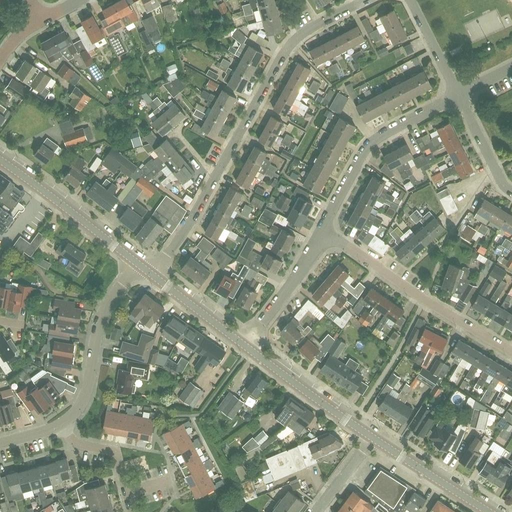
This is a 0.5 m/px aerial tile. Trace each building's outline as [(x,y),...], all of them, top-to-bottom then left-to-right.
[(125,0),(121,0),(114,4),(121,17),(125,24),(130,22),(131,23),(138,20),(130,4),(128,5),(125,0)] [(141,0),(143,4),(142,4),(146,12),(147,13),(160,6),(157,0),(141,0)] [(248,0),(249,4),(250,3),(252,9),(259,7),(275,2),(274,0),(248,0)] [(279,16),(275,2),(259,7),(263,21),(279,16)] [(108,36),(126,26),(125,24),(121,17),(114,4),(113,5),(112,3),(107,5),(108,7),(102,10),(105,15),(98,19),(108,36)] [(171,4),(163,6),(167,22),(175,20),(171,4)] [(387,30),(400,23),(393,10),(380,17),(387,30)] [(162,38),(157,28),(158,28),(153,15),(142,20),(147,33),(148,33),(152,43),(162,38)] [(86,49),(88,52),(91,57),(96,54),(94,49),(97,47),(97,48),(107,43),(103,37),(92,16),(81,22),(87,33),(79,37),(86,49)] [(283,31),(279,16),(263,21),(256,23),(257,28),(257,29),(265,27),(267,35),(283,31)] [(400,23),(387,30),(393,44),(407,37),(400,23)] [(357,26),(346,32),(353,46),(365,40),(357,26)] [(249,46),(243,43),(247,37),(237,29),(231,35),(240,44),(237,49),(230,46),(228,50),(242,58),(242,59),(256,67),(264,54),(250,46),(249,46)] [(372,37),(380,34),(377,29),(370,33),(372,37)] [(153,46),(147,33),(146,30),(140,33),(147,48),(153,46)] [(75,49),(73,44),(69,37),(67,37),(64,31),(53,37),(62,56),(63,55),(68,60),(73,58),(70,51),(75,49)] [(334,39),(341,52),(353,46),(346,32),(334,39)] [(108,38),(115,51),(125,46),(118,33),(114,35),(108,38)] [(382,38),(380,34),(372,37),(374,42),(382,38)] [(62,56),(53,37),(42,43),(45,49),(43,50),(50,62),(62,56)] [(322,45),(329,58),(334,56),(341,52),(334,39),(322,45)] [(324,61),(329,58),(322,45),(310,51),(317,65),(324,61)] [(410,45),(404,48),(408,55),(414,52),(410,45)] [(450,51),(452,56),(463,50),(460,46),(450,51)] [(389,53),(386,47),(377,51),(380,58),(389,53)] [(94,62),(91,57),(88,52),(86,49),(79,53),(86,67),(88,66),(91,71),(98,67),(95,62),(94,63),(93,62),(94,62)] [(361,51),(361,50),(356,53),(360,61),(364,58),(361,51)] [(362,66),(360,61),(356,53),(351,55),(355,63),(352,64),(355,70),(362,66)] [(15,72),(17,73),(16,74),(27,82),(32,86),(30,90),(44,100),(51,90),(48,88),(53,81),(52,78),(51,78),(51,77),(36,67),(26,60),(25,60),(24,59),(15,72)] [(220,63),(228,67),(231,63),(223,59),(220,63)] [(256,67),(242,59),(235,71),(238,73),(249,79),(256,67)] [(112,65),(116,71),(121,68),(118,61),(112,65)] [(193,68),(203,73),(206,68),(196,62),(193,68)] [(79,75),(74,71),(75,71),(64,63),(57,73),(68,81),(68,80),(73,83),(79,75)] [(228,67),(220,63),(218,68),(226,73),(223,79),(224,81),(228,83),(228,84),(242,92),(249,79),(238,73),(235,71),(228,67)] [(298,63),(292,74),(304,81),(311,70),(298,63)] [(332,65),(336,72),(341,70),(337,63),(332,65)] [(332,75),(336,72),(332,65),(327,67),(330,72),(332,75)] [(423,72),(389,89),(397,104),(431,87),(423,72)] [(304,81),(292,74),(286,85),(298,92),(304,81)] [(181,77),(171,81),(180,91),(187,86),(181,82),(184,80),(181,77)] [(29,89),(12,78),(5,89),(22,100),(29,89)] [(314,80),(311,85),(318,89),(321,84),(314,80)] [(180,91),(171,81),(163,84),(166,89),(173,97),(180,91)] [(298,92),(286,85),(279,97),(292,104),(298,107),(301,102),(295,99),(298,92)] [(318,89),(311,85),(309,89),(316,93),(318,89)] [(80,89),(76,86),(69,96),(72,98),(69,103),(81,111),(91,98),(80,89),(79,89),(80,89)] [(203,89),(201,94),(208,98),(209,99),(216,102),(230,110),(237,98),(223,90),(219,97),(211,93),(210,93),(203,89)] [(367,98),(368,100),(355,106),(363,122),(397,104),(389,89),(373,97),(369,89),(363,92),(367,98)] [(335,98),(346,104),(349,99),(338,92),(335,98)] [(157,96),(153,99),(174,124),(185,115),(175,102),(168,107),(163,101),(162,102),(157,96)] [(292,104),(279,97),(273,108),(286,115),(292,104)] [(343,110),(346,104),(335,98),(332,103),(343,110)] [(153,99),(149,103),(154,109),(152,110),(157,116),(152,121),(162,134),(174,124),(153,99)] [(206,103),(205,105),(212,108),(208,115),(223,123),(230,110),(216,102),(209,99),(208,101),(206,103)] [(301,102),(298,107),(306,111),(308,106),(301,102)] [(340,115),(343,110),(332,103),(329,108),(340,115)] [(0,124),(5,118),(6,119),(11,112),(0,104),(0,124)] [(306,111),(298,107),(296,112),(303,116),(306,111)] [(203,112),(200,118),(205,121),(202,127),(201,128),(207,131),(216,136),(223,123),(208,115),(203,112)] [(271,116),(265,128),(277,135),(283,123),(271,116)] [(331,134),(321,151),(337,159),(355,126),(340,118),(333,129),(328,126),(325,131),(331,134)] [(71,119),(62,123),(59,124),(63,135),(67,147),(87,140),(83,128),(74,131),(71,119)] [(455,134),(449,122),(436,129),(442,140),(455,134)] [(201,135),(204,130),(194,124),(191,129),(201,135)] [(277,135),(265,128),(258,139),(270,146),(277,135)] [(134,147),(142,144),(138,131),(129,134),(134,147)] [(286,134),(284,138),(291,142),(294,138),(286,134)] [(436,144),(429,147),(429,148),(431,152),(438,149),(445,146),(448,152),(461,146),(455,134),(442,140),(443,141),(436,144)] [(42,144),(35,154),(36,156),(35,157),(41,161),(42,160),(47,163),(54,152),(55,153),(59,148),(58,147),(59,146),(47,137),(42,144)] [(425,144),(421,137),(416,140),(422,152),(429,148),(429,147),(436,144),(434,140),(425,144)] [(292,149),(289,153),(283,149),(280,155),(290,160),(293,155),(298,147),(296,145),(291,142),(284,138),(281,143),(292,149)] [(143,172),(140,176),(143,178),(151,171),(164,160),(176,150),(166,139),(154,149),(159,155),(153,160),(152,159),(145,164),(146,164),(141,169),(144,171),(143,172)] [(406,144),(394,150),(408,176),(413,174),(409,168),(411,167),(407,159),(412,156),(406,144)] [(254,146),(248,158),(260,165),(275,172),(277,168),(270,164),(271,162),(264,158),(267,153),(254,146)] [(461,146),(448,152),(454,164),(467,158),(461,146)] [(127,160),(128,159),(121,154),(120,154),(112,148),(104,158),(120,170),(127,160)] [(151,171),(143,178),(147,181),(167,165),(173,171),(185,161),(176,150),(164,160),(151,171)] [(383,156),(386,162),(380,170),(390,177),(394,175),(390,168),(396,165),(403,179),(408,176),(394,150),(383,156)] [(337,159),(321,151),(303,184),(318,192),(337,159)] [(422,166),(428,163),(423,154),(418,157),(422,166)] [(84,174),(80,171),(86,162),(77,155),(66,170),(67,170),(65,173),(66,174),(65,176),(70,180),(70,181),(70,183),(74,186),(76,185),(77,184),(77,185),(84,174)] [(103,160),(97,157),(89,168),(95,172),(103,160)] [(422,166),(418,157),(413,159),(417,168),(422,166)] [(260,165),(248,158),(242,170),(254,176),(257,171),(264,174),(264,173),(272,177),(275,172),(260,165)] [(454,164),(448,167),(440,171),(444,178),(458,171),(460,176),(473,170),(467,158),(454,164)] [(133,185),(140,176),(143,172),(138,168),(137,167),(127,160),(120,170),(132,179),(121,193),(125,196),(133,185)] [(179,179),(182,183),(195,172),(185,161),(173,171),(173,172),(161,182),(164,186),(171,181),(179,179)] [(254,176),(242,170),(235,181),(248,188),(254,176)] [(13,216),(10,214),(20,200),(21,199),(21,198),(21,197),(21,196),(20,195),(20,194),(22,192),(14,186),(14,185),(0,174),(0,231),(2,234),(5,230),(5,225),(9,219),(10,219),(11,220),(12,220),(13,219),(14,218),(14,217),(13,216)] [(147,181),(143,178),(140,176),(133,185),(141,191),(150,197),(157,188),(147,181)] [(365,187),(378,194),(386,198),(399,205),(401,201),(395,197),(394,197),(385,193),(392,182),(383,176),(380,181),(371,176),(365,187)] [(102,185),(96,181),(87,194),(96,201),(111,181),(107,178),(102,185)] [(111,181),(96,201),(106,208),(113,199),(116,195),(113,193),(118,187),(111,181)] [(230,187),(223,198),(236,205),(242,194),(230,187)] [(293,208),(307,215),(313,204),(306,200),(309,193),(297,187),(293,194),(299,197),(293,208)] [(399,205),(386,198),(378,194),(365,187),(359,199),(372,206),(375,200),(383,204),(384,203),(397,209),(399,205)] [(449,193),(447,188),(436,193),(439,199),(449,193)] [(452,198),(449,193),(439,199),(441,204),(452,198)] [(155,210),(136,236),(148,245),(163,227),(171,233),(187,211),(179,205),(180,205),(166,195),(155,210)] [(283,195),(280,200),(288,205),(291,199),(283,195)] [(254,196),(250,203),(261,209),(264,202),(254,196)] [(223,198),(217,209),(229,216),(236,205),(223,198)] [(455,204),(452,198),(441,204),(444,209),(455,204)] [(372,206),(359,199),(353,210),(366,217),(372,206)] [(489,219),(496,206),(484,199),(477,212),(489,219)] [(133,229),(142,217),(147,210),(134,200),(129,208),(128,207),(126,209),(119,219),(124,222),(122,225),(131,232),(133,229)] [(288,205),(280,200),(277,205),(291,213),(287,219),(289,220),(301,226),(307,215),(293,208),(288,205)] [(245,204),(243,209),(250,213),(252,208),(245,204)] [(444,209),(447,214),(457,209),(455,204),(444,209)] [(509,214),(496,206),(489,219),(501,226),(509,214)] [(265,208),(262,214),(275,220),(286,226),(289,220),(287,219),(287,220),(277,215),(265,208)] [(217,209),(211,221),(223,228),(223,227),(231,231),(233,226),(229,224),(233,218),(229,217),(229,216),(217,209)] [(250,213),(243,209),(240,213),(248,217),(250,213)] [(429,212),(423,217),(417,209),(413,213),(419,220),(424,226),(434,236),(443,228),(429,212)] [(353,210),(350,215),(349,214),(345,223),(351,226),(352,224),(362,229),(356,237),(361,241),(368,231),(368,230),(371,225),(378,228),(380,225),(373,221),(371,220),(366,217),(353,210)] [(419,220),(413,213),(409,216),(416,223),(419,220)] [(262,214),(261,214),(258,220),(271,227),(269,231),(276,234),(276,233),(279,235),(274,244),(268,241),(265,247),(271,249),(270,250),(283,256),(286,250),(287,251),(295,236),(273,224),(275,220),(262,214)] [(511,216),(509,214),(501,226),(511,232),(511,216)] [(223,228),(211,221),(205,233),(217,239),(223,228)] [(466,226),(462,233),(460,236),(469,242),(472,238),(476,230),(474,229),(467,224),(466,226)] [(424,226),(415,234),(424,245),(434,236),(424,226)] [(485,226),(480,233),(484,235),(489,228),(485,226)] [(248,227),(244,233),(249,236),(253,230),(248,227)] [(397,227),(394,230),(400,237),(404,234),(397,227)] [(400,237),(394,230),(390,233),(396,240),(395,241),(400,247),(395,251),(405,262),(415,254),(405,243),(400,237)] [(368,231),(361,241),(367,244),(374,234),(368,231)] [(39,232),(30,243),(24,252),(31,256),(45,237),(39,232)] [(379,238),(374,234),(367,244),(372,248),(379,238)] [(415,234),(405,243),(415,254),(424,245),(415,234)] [(22,255),(24,252),(30,243),(20,236),(12,247),(22,255)] [(187,256),(184,260),(180,265),(182,267),(181,268),(191,276),(204,259),(215,245),(203,236),(196,245),(201,249),(194,259),(191,256),(189,258),(187,256)] [(283,262),(282,262),(282,261),(268,253),(264,259),(256,255),(257,254),(252,250),(256,242),(249,238),(236,260),(249,267),(252,262),(253,260),(263,265),(262,266),(267,269),(267,268),(275,273),(278,268),(279,269),(281,268),(283,264),(283,262)] [(389,245),(379,238),(372,248),(382,255),(389,245)] [(505,248),(509,240),(506,238),(501,245),(505,248)] [(80,264),(86,255),(68,243),(64,249),(59,245),(55,251),(60,255),(61,254),(71,261),(67,268),(77,275),(83,266),(80,264)] [(232,258),(218,247),(211,256),(221,263),(218,266),(223,270),(232,258)] [(511,267),(511,256),(510,255),(507,260),(500,257),(499,259),(505,262),(504,265),(511,267)] [(487,272),(493,261),(488,258),(485,264),(481,271),(486,274),(487,272)] [(204,259),(191,276),(201,283),(214,266),(204,259)] [(332,268),(334,269),(329,275),(340,283),(357,298),(365,286),(359,281),(354,287),(344,279),(349,273),(342,268),(344,266),(338,261),(332,268)] [(462,267),(450,263),(446,275),(458,279),(461,280),(473,285),(474,282),(473,281),(466,279),(469,270),(468,270),(468,268),(464,267),(462,267)] [(501,281),(502,280),(506,272),(494,265),(489,274),(501,281)] [(250,280),(238,302),(248,308),(262,284),(264,285),(268,277),(250,268),(245,277),(250,280)] [(222,293),(227,296),(228,294),(233,297),(243,279),(232,272),(229,278),(225,275),(219,284),(217,283),(213,290),(221,295),(222,293)] [(329,275),(325,280),(321,285),(344,304),(347,300),(341,295),(342,293),(336,288),(340,283),(329,275)] [(458,279),(446,275),(442,287),(462,294),(459,298),(466,302),(476,286),(473,285),(461,280),(458,279)] [(489,301),(482,312),(493,319),(508,294),(500,307),(494,304),(507,283),(502,280),(501,281),(489,301)] [(0,281),(0,304),(8,306),(7,308),(8,308),(11,288),(5,287),(6,283),(0,281)] [(487,281),(479,294),(478,294),(471,306),(482,312),(489,301),(484,298),(492,284),(487,281)] [(30,307),(34,287),(14,284),(13,290),(11,290),(11,288),(8,308),(19,310),(20,305),(30,307)] [(321,285),(312,295),(322,304),(323,303),(329,309),(334,303),(340,308),(344,304),(321,285)] [(352,310),(357,313),(366,300),(374,306),(382,295),(371,287),(368,291),(366,290),(352,310)] [(135,315),(141,319),(155,301),(145,294),(135,306),(136,307),(132,312),(135,315)] [(508,294),(493,319),(503,325),(510,314),(506,311),(510,303),(508,302),(511,296),(508,294)] [(374,306),(370,312),(370,313),(374,315),(374,316),(378,309),(385,314),(393,303),(382,295),(374,306)] [(58,317),(79,321),(81,309),(74,308),(75,302),(55,299),(54,309),(60,310),(58,317)] [(294,316),(299,320),(308,310),(312,313),(315,310),(317,307),(308,300),(294,316)] [(155,301),(141,319),(150,326),(154,321),(164,308),(155,301)] [(405,319),(400,315),(404,310),(393,303),(385,314),(372,333),(380,338),(384,333),(381,331),(390,318),(396,322),(395,322),(401,326),(405,319)] [(341,326),(342,328),(352,314),(348,309),(340,318),(337,316),(333,320),(341,326)] [(357,320),(362,323),(370,313),(370,312),(365,309),(357,320)] [(511,310),(510,314),(503,325),(511,330),(511,310)] [(374,315),(370,313),(362,323),(366,326),(374,315)] [(164,330),(162,334),(167,338),(170,334),(179,340),(188,326),(173,315),(163,329),(164,330)] [(77,333),(79,321),(58,317),(52,316),(49,334),(61,336),(70,338),(70,332),(77,333)] [(295,341),(298,343),(312,328),(308,325),(304,330),(296,324),(298,322),(293,318),(291,316),(287,321),(288,323),(281,332),(293,343),(295,341)] [(420,364),(436,334),(432,331),(433,329),(426,325),(419,339),(425,342),(421,350),(422,350),(419,356),(416,356),(414,361),(420,364)] [(204,337),(188,326),(179,340),(187,346),(185,350),(189,353),(192,349),(194,351),(204,337)] [(421,329),(415,326),(407,341),(407,342),(412,345),(413,344),(421,329)] [(315,332),(312,328),(298,343),(301,346),(299,348),(311,359),(313,356),(321,361),(328,351),(337,337),(336,337),(335,339),(328,333),(320,343),(312,335),(315,332)] [(436,334),(420,364),(426,368),(429,361),(429,362),(436,348),(442,351),(449,337),(442,333),(440,336),(436,334)] [(49,334),(47,344),(45,344),(40,351),(54,353),(72,356),(74,344),(60,342),(61,336),(49,334)] [(0,365),(6,374),(12,370),(5,360),(14,354),(14,353),(18,350),(11,338),(6,341),(3,336),(1,337),(0,335),(0,365)] [(141,347),(151,350),(151,349),(155,338),(145,335),(141,347)] [(346,343),(337,337),(328,351),(337,357),(346,343)] [(394,347),(397,342),(390,337),(386,342),(394,347)] [(225,353),(205,338),(196,351),(202,356),(194,367),(201,373),(209,361),(216,365),(225,353)] [(455,356),(457,354),(463,357),(463,358),(470,346),(458,340),(450,353),(455,356)] [(123,342),(120,354),(147,362),(151,350),(141,347),(123,342)] [(473,364),(480,353),(470,346),(463,358),(463,357),(450,378),(455,382),(458,378),(457,378),(463,367),(465,368),(469,361),(473,364)] [(151,349),(151,350),(147,362),(154,365),(159,351),(151,349)] [(56,372),(57,366),(71,368),(73,356),(72,356),(54,353),(53,358),(47,357),(46,358),(44,367),(56,372)] [(484,370),(491,359),(480,353),(473,364),(466,377),(471,379),(474,374),(473,373),(474,371),(475,372),(478,367),(484,370)] [(336,383),(339,385),(343,387),(344,386),(353,392),(354,390),(360,381),(363,377),(355,372),(356,370),(346,364),(345,366),(330,356),(321,370),(337,381),(336,383)] [(177,364),(168,358),(164,367),(173,370),(181,374),(188,361),(181,357),(177,364)] [(445,361),(439,357),(431,370),(438,374),(445,361)] [(501,365),(491,359),(484,370),(475,386),(477,388),(479,385),(482,386),(489,373),(494,376),(495,376),(501,365)] [(150,364),(143,363),(129,361),(127,371),(119,369),(118,377),(119,378),(117,391),(118,392),(118,393),(119,395),(121,395),(122,395),(124,394),(125,393),(131,394),(131,393),(134,393),(135,385),(133,385),(134,377),(147,379),(150,364)] [(443,377),(451,364),(446,361),(438,374),(443,377)] [(511,371),(501,365),(495,376),(494,376),(480,401),(486,404),(489,399),(487,397),(493,388),(494,386),(496,386),(499,379),(505,383),(511,371)] [(423,366),(416,377),(432,388),(439,377),(423,366)] [(511,371),(505,383),(497,396),(501,398),(505,392),(511,396),(511,371)] [(255,372),(245,385),(246,385),(242,390),(244,391),(240,396),(246,400),(250,394),(256,399),(268,382),(255,372)] [(37,387),(49,404),(60,396),(59,395),(64,391),(68,382),(50,374),(41,381),(39,378),(34,382),(37,387)] [(387,383),(393,387),(399,379),(393,375),(387,383)] [(190,381),(179,398),(189,405),(193,408),(204,392),(200,389),(190,381)] [(394,389),(399,392),(403,385),(397,382),(394,389)] [(434,385),(427,397),(434,402),(442,390),(434,385)] [(32,391),(28,386),(17,394),(30,411),(36,407),(39,412),(49,404),(37,387),(32,391)] [(406,392),(391,415),(404,423),(413,409),(404,404),(414,388),(410,386),(406,392)] [(0,391),(2,397),(12,394),(10,388),(0,391)] [(406,392),(402,390),(399,394),(391,389),(389,393),(388,393),(384,400),(379,407),(391,415),(406,392)] [(0,415),(2,422),(14,419),(11,408),(16,407),(13,395),(2,398),(4,404),(0,405),(0,415)] [(234,395),(222,411),(232,418),(244,402),(234,395)] [(274,417),(278,419),(268,432),(273,436),(285,427),(287,425),(302,405),(290,396),(281,409),(274,417)] [(471,408),(474,399),(468,397),(465,406),(471,408)] [(110,409),(112,409),(113,404),(108,404),(106,410),(102,432),(114,434),(118,413),(110,411),(110,409)] [(132,405),(131,408),(126,436),(138,438),(142,417),(133,416),(134,413),(135,413),(137,406),(132,405)] [(299,434),(314,414),(302,405),(287,425),(299,434)] [(422,405),(409,425),(414,428),(413,429),(415,431),(414,433),(419,437),(421,434),(423,436),(424,435),(423,435),(434,419),(426,414),(429,409),(422,405)] [(118,413),(114,434),(126,436),(131,408),(127,407),(126,412),(127,412),(127,414),(118,413)] [(484,430),(488,413),(474,410),(470,426),(484,430)] [(151,419),(142,417),(138,438),(150,441),(154,419),(155,412),(151,411),(150,416),(151,416),(151,419)] [(182,424),(163,433),(169,444),(188,434),(184,427),(186,426),(187,427),(191,425),(189,420),(182,424)] [(453,432),(445,427),(447,424),(441,420),(439,420),(436,425),(437,426),(429,437),(435,441),(434,444),(446,452),(448,450),(449,450),(454,443),(459,446),(463,436),(466,426),(460,422),(453,432)] [(511,426),(506,422),(503,428),(509,431),(511,426)] [(263,430),(254,438),(260,445),(269,437),(263,430)] [(275,480),(317,461),(315,458),(340,447),(343,443),(328,432),(284,450),(266,458),(275,480)] [(192,442),(188,434),(169,444),(174,455),(200,442),(198,438),(194,440),(194,441),(192,442)] [(259,446),(243,455),(245,460),(263,450),(279,438),(275,434),(259,446)] [(468,446),(459,460),(471,468),(474,462),(476,464),(482,455),(476,451),(482,441),(475,436),(468,446)] [(202,446),(200,442),(174,455),(180,466),(199,456),(195,448),(197,447),(198,448),(202,446)] [(498,459),(499,459),(501,456),(493,451),(478,473),(488,479),(491,473),(490,472),(495,464),(498,459)] [(203,464),(199,456),(180,466),(185,477),(211,463),(209,459),(205,461),(205,463),(203,464)] [(59,459),(56,460),(62,480),(62,479),(72,476),(74,482),(79,481),(76,467),(70,468),(67,457),(64,458),(63,457),(59,458),(59,459)] [(488,479),(500,487),(511,467),(499,459),(498,459),(495,464),(490,472),(491,473),(488,479)] [(62,480),(56,460),(57,461),(47,464),(52,483),(62,480)] [(211,463),(185,477),(191,487),(210,477),(206,469),(208,468),(209,470),(213,468),(211,463)] [(52,483),(47,464),(37,467),(43,486),(52,483)] [(37,467),(33,468),(27,470),(32,489),(38,487),(40,493),(44,491),(42,486),(43,486),(37,467)] [(407,485),(407,486),(381,469),(364,492),(378,502),(384,506),(387,508),(388,511),(398,511),(399,511),(417,511),(426,499),(414,491),(415,490),(407,485)] [(32,489),(27,470),(18,472),(17,471),(23,491),(32,489)] [(23,491),(17,471),(7,474),(10,485),(4,487),(8,500),(18,498),(19,499),(24,498),(23,491)] [(210,477),(191,487),(196,498),(216,488),(215,488),(224,484),(222,479),(216,483),(216,484),(214,485),(210,477)] [(89,482),(84,483),(79,486),(76,489),(80,502),(85,500),(89,499),(101,496),(108,494),(105,484),(91,488),(89,482)] [(59,499),(65,495),(66,495),(65,491),(57,494),(59,499)] [(296,511),(304,502),(289,491),(272,511),(296,511)] [(354,491),(345,503),(356,511),(359,511),(363,507),(369,511),(373,505),(354,491)] [(101,496),(89,499),(85,500),(86,505),(90,504),(91,509),(101,506),(110,504),(108,494),(101,496)] [(441,511),(446,505),(438,500),(429,511),(441,511)] [(387,511),(388,511),(387,508),(384,506),(378,502),(375,507),(378,510),(379,511),(387,511)] [(356,511),(345,503),(337,511),(356,511)]
